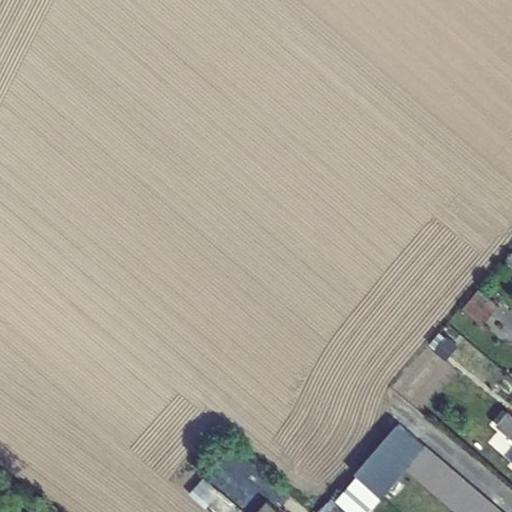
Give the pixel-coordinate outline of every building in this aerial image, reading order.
[(465,307),(485,323),(499,305),(479,289),(465,307)] [(434,349),(446,360),(459,344),(455,340),(461,333),(451,325),(443,334),(440,331),(430,343),(435,347),(434,349)] [(511,413),(508,410),(496,424),(511,437),(511,413)] [(507,511),(427,445),(426,446),(399,423),(355,473),(382,496),(404,471),(413,475),(456,511),(507,511)] [(256,511),(280,511),(267,500),(256,511)]
